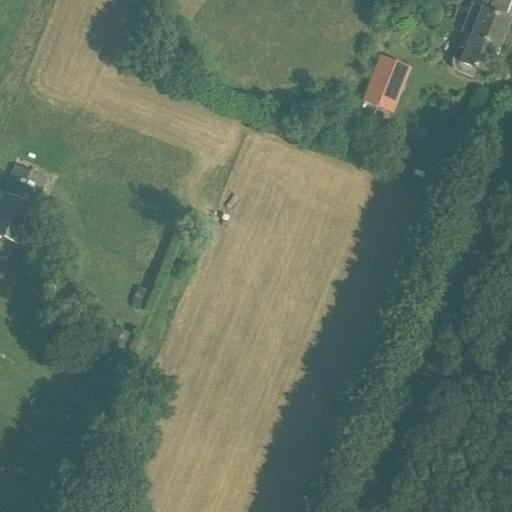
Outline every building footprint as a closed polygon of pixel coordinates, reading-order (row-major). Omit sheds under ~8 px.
[(509,21),(481,10),(472,6),(461,34),(463,35),(470,37),(498,48),(509,21)] [(454,69),(455,71),(472,78),(475,71),(487,76),(498,48),(470,37),(470,38),(463,35),(459,45),(452,62),(452,66),(454,69)] [(380,59),(363,102),(391,113),(408,70),(380,59)] [(0,239),(20,247),(36,208),(35,207),(44,186),(11,173),(0,201),(0,239)] [(132,309),(134,311),(136,312),(138,312),(140,312),(141,309),(144,310),(150,293),(137,288),(131,305),(131,307),(132,309)] [(111,328),(103,348),(123,356),(131,336),(111,328)]
